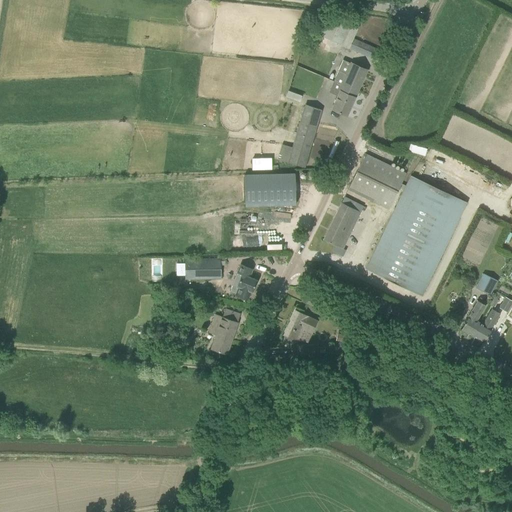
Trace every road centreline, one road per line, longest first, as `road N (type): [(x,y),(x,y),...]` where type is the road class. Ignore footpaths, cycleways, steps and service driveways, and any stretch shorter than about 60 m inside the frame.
road 1 (unclassified): [(292,264),(418,11)]
road 2 (unclassified): [(191,511),(239,370),(292,264)]
road 3 (unclassified): [(511,373),(292,264)]
road 4 (track): [(239,370),(0,346)]
